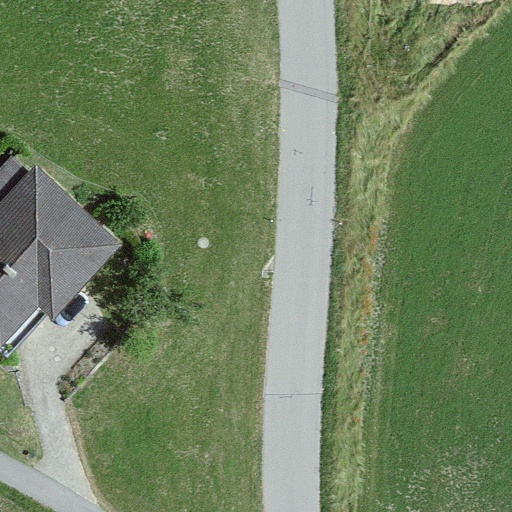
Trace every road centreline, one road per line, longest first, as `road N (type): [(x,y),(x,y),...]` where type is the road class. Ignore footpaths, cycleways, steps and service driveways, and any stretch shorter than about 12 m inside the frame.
road 1 (unclassified): [(296,0),(303,193),(289,511)]
road 2 (unknown): [(85,511),(49,374),(105,304)]
